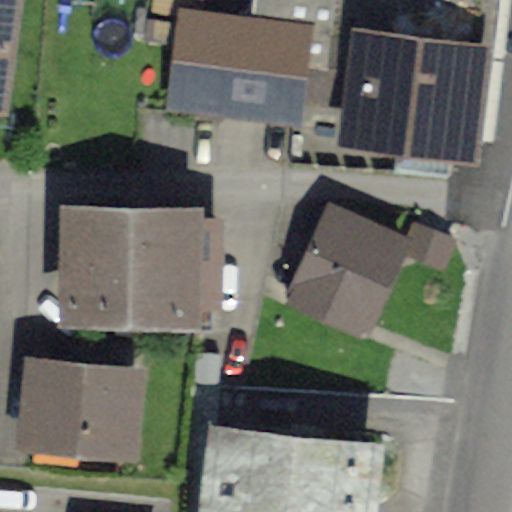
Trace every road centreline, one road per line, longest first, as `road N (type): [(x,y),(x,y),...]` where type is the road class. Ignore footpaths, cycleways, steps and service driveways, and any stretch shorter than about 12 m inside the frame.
road 1 (residential): [(511,204),(451,192),(0,191)]
road 2 (tertiary): [(511,313),(478,511)]
